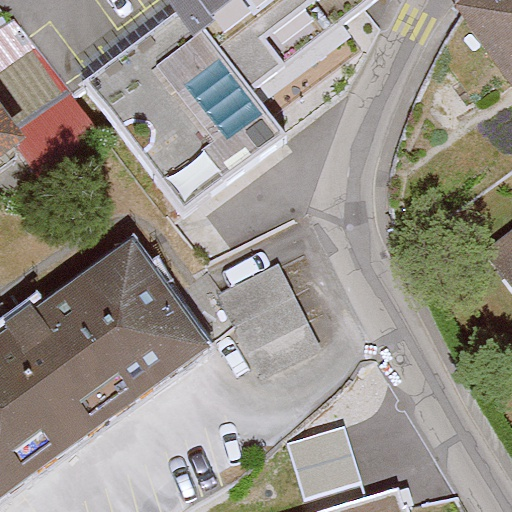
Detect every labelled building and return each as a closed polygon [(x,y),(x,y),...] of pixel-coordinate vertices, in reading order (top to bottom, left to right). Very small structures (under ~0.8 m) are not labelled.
[(159,0),(192,47),(257,0),(159,0)] [(511,0),(496,0),(466,21),(511,85),(511,0)] [(0,176),(19,162),(0,136),(0,176)] [(511,246),(491,262),(511,289),(511,246)] [(224,289),(245,348),(304,327),(283,268),(224,289)] [(127,270),(0,360),(0,511),(4,511),(201,373),(127,270)] [(351,426),(289,437),(299,494),(361,483),(351,426)] [(406,511),(403,500),(399,488),(319,511),(406,511)]
